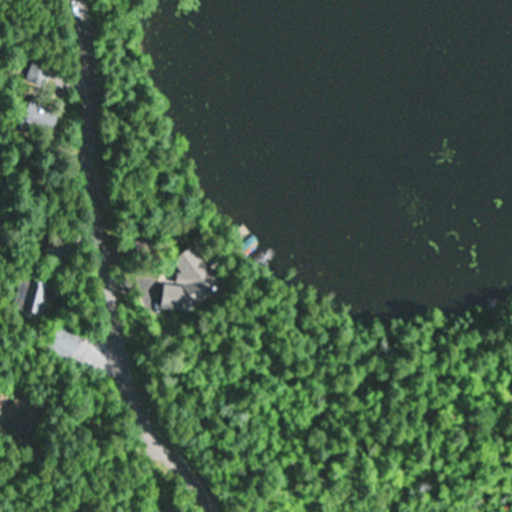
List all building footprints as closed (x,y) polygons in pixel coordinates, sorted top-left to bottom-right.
[(41,85),(53,66),(37,55),(24,75),(41,85)] [(22,119),(50,131),(59,109),(30,98),(22,119)] [(173,259),(200,295),(216,283),(189,247),(173,259)] [(13,309),(48,320),(58,287),(22,277),(13,309)] [(84,336),(62,322),(46,347),(68,361),(84,336)] [(0,407),(19,421),(30,406),(25,403),(30,396),(22,390),(16,399),(10,394),(0,407)]
